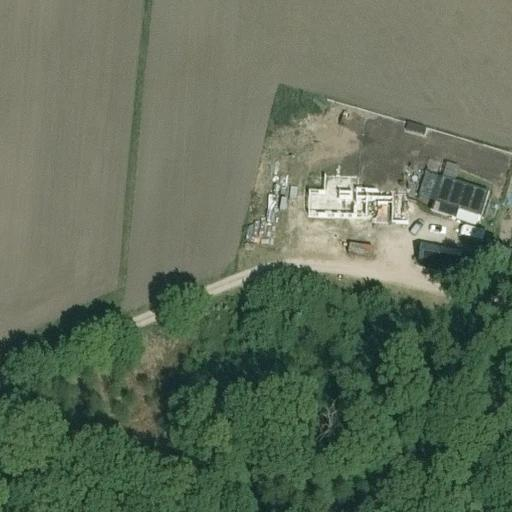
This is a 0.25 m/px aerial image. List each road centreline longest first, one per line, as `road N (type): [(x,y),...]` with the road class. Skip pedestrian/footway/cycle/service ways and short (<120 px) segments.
road 1 (track): [(293,277),(0,376)]
road 2 (track): [(279,511),(272,500),(225,483),(0,432)]
road 3 (track): [(293,277),(511,307)]
